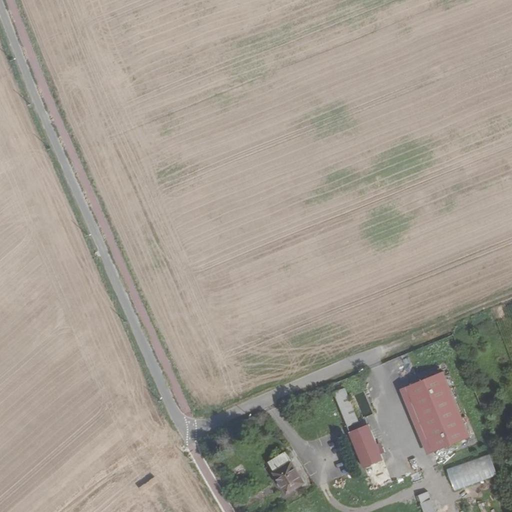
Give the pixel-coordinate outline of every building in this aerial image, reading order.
[(444,371),(407,387),(433,452),(469,437),(444,371)] [(345,387),(334,392),(348,426),(359,421),(345,387)] [(369,424),(350,431),(365,467),(384,459),(369,424)] [(286,451),(269,461),(279,477),(276,479),(279,485),(283,483),(288,492),(305,482),(286,451)] [(488,454),(445,468),(452,490),(495,475),(488,454)] [(424,511),(435,511),(428,492),(418,495),(424,511)]
